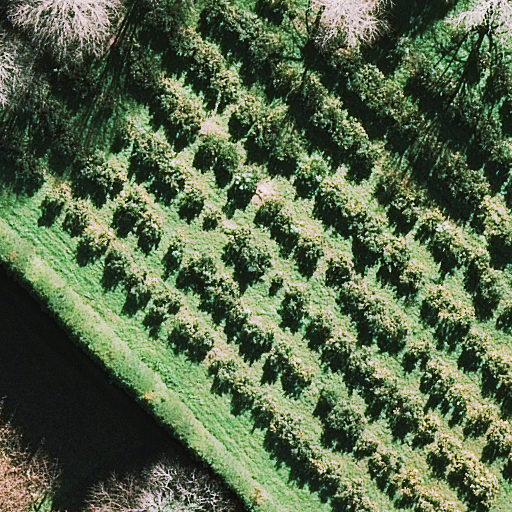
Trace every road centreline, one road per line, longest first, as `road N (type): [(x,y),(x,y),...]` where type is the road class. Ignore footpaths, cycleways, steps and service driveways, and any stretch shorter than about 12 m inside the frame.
road 1 (secondary): [(0,231),(271,511)]
road 2 (secondary): [(110,511),(0,400)]
